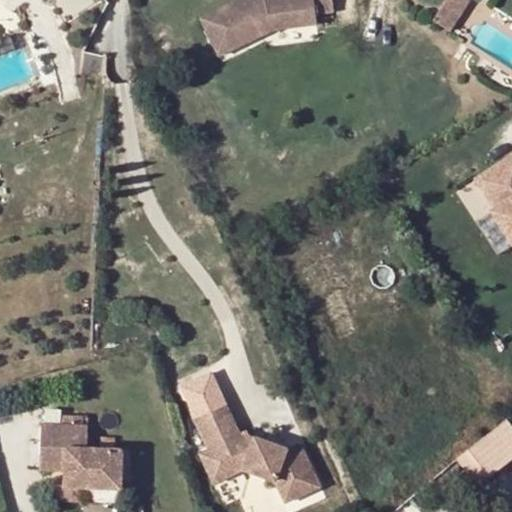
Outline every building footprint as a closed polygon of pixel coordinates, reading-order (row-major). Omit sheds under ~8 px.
[(254,0),(251,1),(250,0),(238,0),(205,17),(224,54),(267,33),(310,42),(312,30),(331,34),(338,1),(334,0),(317,0),(317,3),(302,0),(254,0)] [(450,36),(472,0),(447,0),(432,24),(450,36)] [(511,151),(471,177),(511,244),(511,151)] [(322,489),(301,445),(287,452),(250,439),(243,442),(240,436),(211,373),(181,386),(207,451),(217,447),(232,480),(244,474),(273,483),(283,507),(322,489)] [(86,490),(117,491),(118,453),(84,452),(85,430),(80,429),(80,419),(58,418),(57,429),(38,428),(37,472),(52,472),(52,460),(63,460),(62,473),(62,489),(86,490)] [(511,454),(511,433),(502,423),(479,444),(500,465),(511,454)] [(250,439),(246,433),(240,436),(243,442),(250,439)] [(479,444),(467,455),(487,477),(500,465),(479,444)] [(232,480),(217,447),(207,451),(198,456),(214,488),(232,480)] [(52,460),(52,472),(62,473),(63,460),(52,460)] [(118,507),(119,491),(117,491),(86,490),(85,506),(118,507)]
